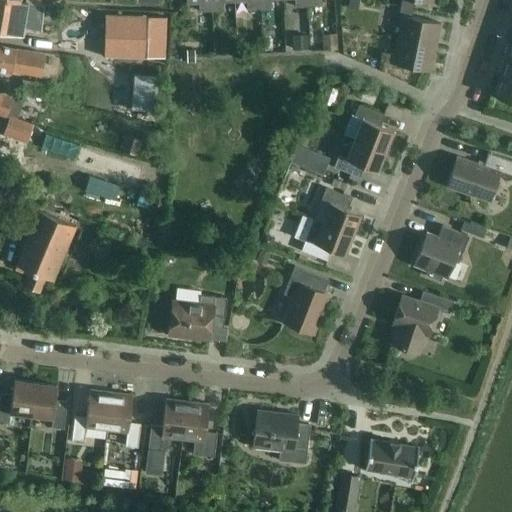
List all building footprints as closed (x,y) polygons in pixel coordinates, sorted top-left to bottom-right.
[(26,3),(20,3),(0,0),(0,31),(21,34),(23,28),(34,29),(36,21),(40,21),(42,6),(30,5),(31,1),(27,1),(26,3)] [(211,9),(210,0),(186,0),(186,2),(198,2),(198,10),(211,9)] [(235,0),(234,0),(210,0),(211,9),(223,9),(222,1),(235,0)] [(356,0),(349,0),(348,8),(356,10),(358,0),(356,0)] [(433,4),(433,0),(401,0),(400,7),(413,9),(415,1),(433,4)] [(412,18),(413,9),(400,7),(399,16),(402,17),(398,40),(436,48),(441,23),(412,18)] [(105,15),(103,56),(145,58),(146,16),(105,15)] [(336,34),(323,35),(324,50),(337,49),(336,34)] [(307,35),(293,36),(294,50),(308,49),(307,35)] [(271,39),(263,39),(263,49),(271,49),(271,39)] [(432,72),(436,48),(398,40),(393,65),(432,72)] [(43,56),(0,46),(0,69),(10,72),(11,70),(40,77),(43,56)] [(511,59),(506,57),(500,75),(511,79),(511,59)] [(511,79),(500,75),(493,95),(511,101),(511,79)] [(44,96),(47,85),(22,79),(20,90),(44,96)] [(328,84),(321,101),(332,105),(339,88),(328,84)] [(0,112),(6,115),(9,116),(9,114),(16,117),(23,99),(13,95),(0,90),(0,112)] [(351,114),(344,134),(355,138),(385,150),(393,130),(380,125),(385,114),(359,104),(354,115),(351,114)] [(9,116),(2,132),(26,141),(33,123),(16,117),(9,114),(9,116)] [(142,137),(127,133),(122,150),(138,154),(142,137)] [(339,155),(334,166),(360,176),(364,165),(377,170),(385,150),(355,138),(347,158),(339,155)] [(304,141),(299,157),(317,163),(323,147),(304,141)] [(457,156),(447,186),(489,200),(499,170),(511,174),(511,159),(488,151),(484,165),(457,156)] [(326,187),(321,198),(330,202),(322,222),(352,234),(360,214),(347,208),(352,197),(326,187)] [(152,199),(150,206),(155,212),(163,210),(165,203),(160,197),(152,199)] [(73,227),(40,212),(17,265),(31,271),(25,285),(37,290),(43,276),(51,279),(73,227)] [(306,238),(301,249),(327,260),(332,249),(345,254),(352,234),(322,222),(313,218),(306,238)] [(464,221),(461,229),(482,237),(485,229),(464,221)] [(426,273),(425,273),(425,274),(441,280),(441,279),(442,275),(446,277),(453,260),(458,262),(469,235),(442,225),(438,236),(427,231),(423,240),(418,253),(414,264),(427,270),(426,273)] [(264,234),(260,243),(270,247),(274,237),(264,234)] [(260,249),(255,261),(266,265),(271,253),(260,249)] [(283,293),(292,296),(283,321),(313,333),(329,294),(323,291),(328,278),(294,265),(283,293)] [(173,299),(169,333),(209,338),(211,325),(223,327),(227,297),(200,294),(201,290),(176,288),(175,300),(173,299)] [(418,352),(424,333),(429,334),(437,309),(449,312),(453,300),(422,290),(419,301),(401,295),(392,322),(399,325),(393,344),(418,352)] [(31,415),(35,382),(14,379),(12,393),(0,392),(0,395),(0,419),(9,421),(10,412),(31,415)] [(57,385),(35,382),(31,415),(52,417),(51,426),(64,428),(67,400),(55,399),(57,385)] [(106,429),(111,391),(89,389),(86,416),(75,415),(72,438),(84,440),(86,426),(106,429)] [(132,394),(111,391),(106,429),(127,431),(125,445),(138,447),(141,423),(129,421),(132,394)] [(183,438),(187,401),(166,398),(162,425),(151,424),(148,448),(169,450),(171,437),(183,438)] [(209,403),(187,401),(183,438),(194,440),(193,453),(214,456),(217,432),(205,431),(209,403)] [(299,415),(257,409),(252,446),(280,449),(278,459),(305,462),(310,424),(298,423),(299,415)] [(366,469),(366,468),(412,476),(412,477),(413,477),(419,446),(417,446),(371,438),(370,438),(365,468),(366,469)] [(67,457),(65,479),(78,480),(80,458),(67,457)] [(104,469),(102,485),(134,489),(137,471),(124,469),(124,471),(104,469)] [(336,503),(334,511),(353,511),(360,476),(341,473),(336,503)]
